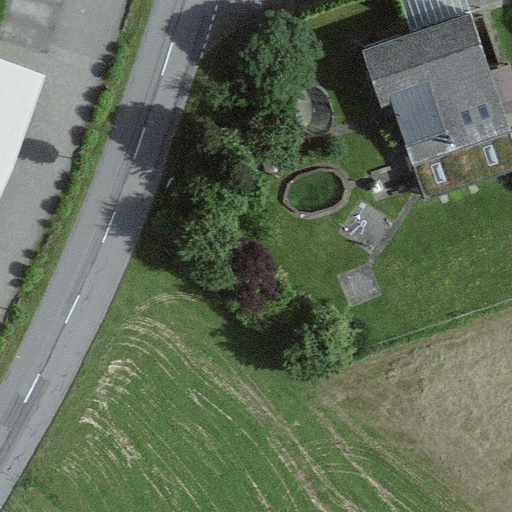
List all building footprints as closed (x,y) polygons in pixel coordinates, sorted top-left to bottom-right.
[(382,100),(391,97),(412,157),(508,125),(469,10),(364,46),(382,100)] [(40,76),(0,61),(0,93),(29,105),(40,76)] [(29,105),(0,93),(0,125),(19,133),(29,105)] [(0,158),(9,162),(19,133),(0,125),(0,158)] [(0,181),(9,162),(0,158),(0,181)] [(344,288),(348,298),(359,303),(370,298),(374,288),(369,277),(359,273),(348,277),(344,288)]
